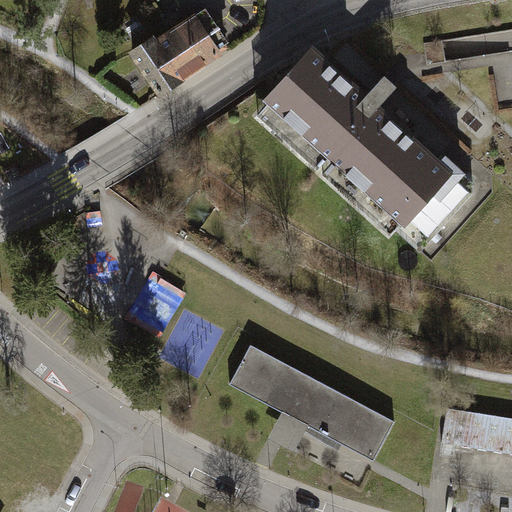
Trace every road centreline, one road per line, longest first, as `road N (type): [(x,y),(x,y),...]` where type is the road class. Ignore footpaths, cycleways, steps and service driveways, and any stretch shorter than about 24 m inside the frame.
road 1 (tertiary): [(310,28),(0,217)]
road 2 (residential): [(106,412),(0,323)]
